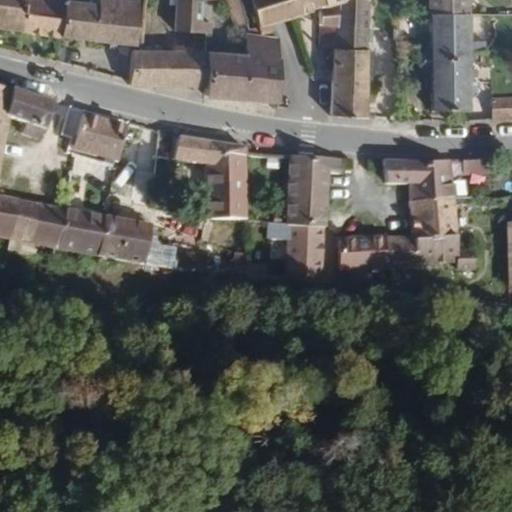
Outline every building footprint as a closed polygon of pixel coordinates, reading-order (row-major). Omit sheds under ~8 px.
[(0,0),(0,36),(21,40),(25,1),(20,0),(0,0)] [(131,57),(137,10),(93,5),(92,0),(67,0),(67,7),(64,47),(131,59),(131,57)] [(247,36),(243,18),(239,0),(233,0),(222,2),(229,40),(247,36)] [(254,17),(250,0),(239,0),(243,18),(254,17)] [(283,26),(277,0),(250,0),(254,17),(259,48),(270,49),(266,30),(275,28),(283,26)] [(322,15),(319,0),(277,0),(283,26),(283,27),(287,26),(316,18),(315,47),(333,49),(336,14),(322,15)] [(362,11),(359,0),(319,0),(322,15),(336,14),(333,49),(329,92),(328,123),(354,126),(362,11)] [(464,51),(464,0),(428,0),(428,60),(420,60),(414,65),(414,73),(419,79),(427,79),(427,119),(464,119),(464,71),(471,71),(471,61),(464,61),(464,51)] [(64,47),(67,7),(25,1),(21,40),(64,47)] [(209,43),(210,25),(202,24),(203,6),(173,6),(172,41),(200,42),(200,43),(209,43)] [(275,113),(277,49),(270,49),(259,48),(240,48),(239,62),(199,61),(197,98),(196,103),(275,113)] [(197,98),(199,61),(131,57),(131,59),(127,86),(127,92),(197,98)] [(511,120),(511,98),(491,101),(492,123),(511,120)] [(39,149),(44,120),(5,110),(0,136),(0,142),(7,144),(19,146),(18,157),(32,159),(39,149)] [(109,174),(115,141),(74,134),(68,168),(109,174)] [(249,232),(250,168),(250,164),(175,152),(172,178),(210,184),(207,229),(249,233),(249,232)] [(462,161),(463,174),(483,173),(482,161),(462,161)] [(328,238),(329,188),(342,188),(342,173),(288,170),(285,235),(328,238)] [(461,199),(463,178),(381,175),(383,197),(426,200),(425,214),(462,214),(462,210),(473,210),(473,199),(461,199)] [(502,191),(502,175),(473,177),(474,192),(502,191)] [(459,269),(462,214),(425,214),(423,255),(386,253),(388,282),(423,284),(423,278),(459,279),(459,286),(476,287),(476,269),(459,269)] [(0,246),(13,248),(16,221),(0,218),(0,246)] [(31,250),(35,224),(16,221),(13,248),(31,250)] [(55,253),(58,227),(35,224),(31,250),(55,253)] [(148,253),(149,240),(58,227),(55,253),(53,261),(146,270),(148,253)] [(320,284),(323,243),(328,243),(328,238),(285,235),(272,234),(271,248),(290,249),(289,280),(320,284)] [(388,282),(386,253),(343,251),(341,279),(388,282)] [(169,272),(171,256),(148,253),(146,270),(169,272)] [(262,282),(263,271),(247,269),(247,281),(262,282)]
